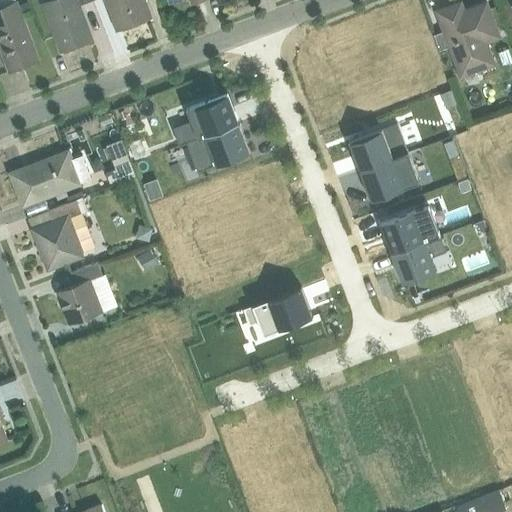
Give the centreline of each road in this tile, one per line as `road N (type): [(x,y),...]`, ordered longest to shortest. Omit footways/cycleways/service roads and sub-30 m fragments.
road 1 (residential): [(256,27),(377,338)]
road 2 (residential): [(0,272),(77,467),(0,497)]
road 3 (residential): [(256,27),(0,125)]
road 4 (residential): [(377,338),(234,393)]
road 5 (residential): [(511,286),(377,338)]
